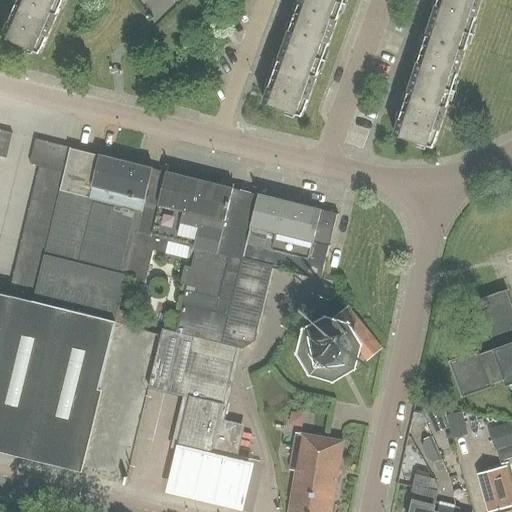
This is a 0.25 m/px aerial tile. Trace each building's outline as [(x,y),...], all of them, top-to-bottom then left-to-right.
[(42,53),(65,0),(21,0),(20,3),(18,2),(12,14),(15,15),(5,37),(42,53)] [(324,60),(344,3),(334,0),(302,0),(298,12),(296,11),(291,23),(294,24),(286,47),(324,60)] [(471,34),(482,0),(439,0),(432,21),(471,34)] [(453,91),(471,34),(432,21),(425,44),(423,43),(419,55),(421,56),(414,78),(453,91)] [(303,117),(324,60),(286,47),(278,69),(275,68),(271,79),(274,80),(265,103),(303,117)] [(434,148),(453,91),(414,78),(406,102),(404,101),(400,112),(402,113),(395,136),(434,148)] [(0,157),(6,159),(12,134),(0,130),(0,157)] [(40,168),(47,142),(35,140),(29,165),(39,167),(40,168)] [(52,170),(58,145),(47,142),(40,168),(52,170)] [(64,173),(70,148),(58,145),(52,170),(64,173)] [(138,233),(145,203),(92,189),(100,156),(70,148),(64,173),(61,184),(59,195),(56,206),(53,216),(51,227),(48,238),(46,249),(43,260),(40,270),(38,281),(35,292),(33,303),(116,323),(138,233)] [(92,189),(145,203),(153,169),(100,156),(92,189)] [(64,173),(52,170),(40,168),(39,167),(37,178),(61,184),(64,173)] [(222,345),(241,265),(242,259),(258,194),(153,169),(145,203),(138,233),(196,247),(191,267),(184,266),(180,282),(187,284),(175,333),(175,334),(222,345)] [(61,184),(37,178),(34,189),(59,195),(61,184)] [(59,195),(34,189),(31,200),(56,206),(59,195)] [(322,279),(337,214),(258,194),(242,259),(272,267),(322,279)] [(56,206),(31,200),(29,211),(53,216),(56,206)] [(51,227),(53,216),(29,211),(26,221),(51,227)] [(51,227),(26,221),(23,232),(48,238),(51,227)] [(48,238),(23,232),(21,243),(46,249),(48,238)] [(46,249),(21,243),(18,254),(43,260),(46,249)] [(43,260),(18,254),(16,265),(40,270),(43,260)] [(179,446),(238,460),(247,426),(221,421),(225,405),(237,349),(252,352),(272,267),(242,259),(241,265),(222,345),(175,334),(175,333),(162,330),(149,389),(189,398),(179,446)] [(40,270),(16,265),(13,275),(38,281),(40,270)] [(38,281),(13,275),(10,286),(35,292),(38,281)] [(35,292),(10,286),(8,297),(10,298),(33,303),(35,292)] [(479,352),(449,362),(462,398),(493,387),(492,385),(506,380),(508,386),(511,385),(511,305),(507,292),(479,302),(496,350),(480,355),(479,352)] [(0,442),(1,442),(0,445),(0,449),(14,453),(16,446),(33,450),(31,457),(81,470),(100,391),(99,391),(116,323),(33,303),(10,298),(8,297),(0,294),(0,442)] [(313,336),(309,353),(317,367),(334,372),(348,363),(354,344),(367,361),(382,350),(348,308),(334,319),(343,331),(328,327),(313,336)] [(416,395),(414,404),(416,405),(427,407),(429,398),(418,396),(416,395)] [(439,409),(427,414),(436,435),(448,430),(439,409)] [(461,412),(447,416),(453,437),(467,433),(461,412)] [(413,413),(411,423),(412,423),(423,425),(426,424),(423,415),(414,413),(413,413)] [(511,428),(510,422),(488,430),(495,451),(511,445),(511,428)] [(331,511),(343,442),(296,434),(290,471),(295,472),(288,511),(331,511)] [(442,458),(432,435),(425,439),(423,447),(427,455),(434,461),(442,458)] [(238,460),(179,446),(168,494),(245,511),(257,464),(238,460)] [(502,467),(480,474),(490,511),(491,511),(511,506),(511,469),(511,466),(511,465),(502,467)] [(432,511),(435,503),(437,494),(428,491),(431,479),(416,476),(406,511),(432,511)]
